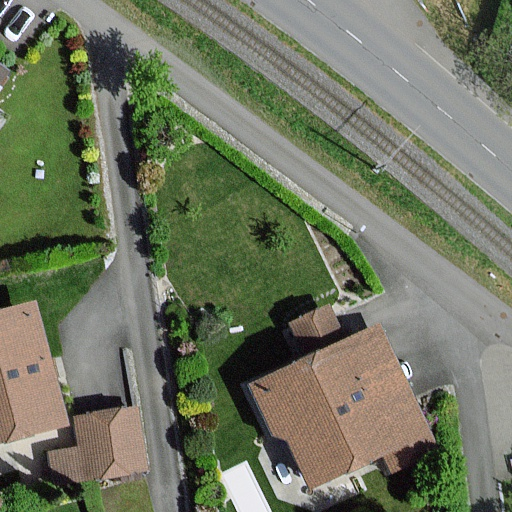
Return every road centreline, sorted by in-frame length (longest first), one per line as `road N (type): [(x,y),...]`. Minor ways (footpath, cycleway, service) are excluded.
road 1 (residential): [(76,0),(511,324)]
road 2 (secondary): [(303,0),(511,176)]
